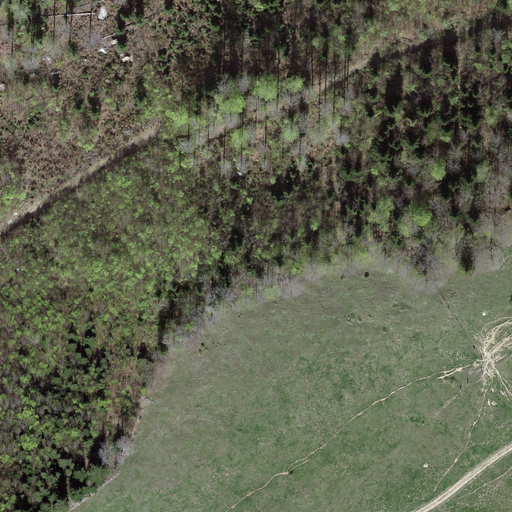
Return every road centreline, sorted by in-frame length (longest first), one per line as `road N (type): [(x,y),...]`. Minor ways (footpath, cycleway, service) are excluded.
road 1 (track): [(511,16),(373,58),(306,98),(195,145)]
road 2 (track): [(145,137),(0,232)]
